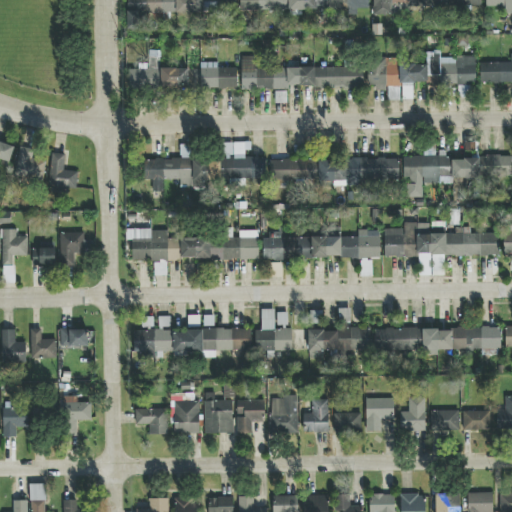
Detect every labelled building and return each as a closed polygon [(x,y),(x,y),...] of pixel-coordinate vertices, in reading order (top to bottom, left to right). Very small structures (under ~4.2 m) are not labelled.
[(203,13),(203,0),(127,0),(127,4),(148,4),(148,0),(153,0),(153,12),(203,13)] [(481,3),(481,0),(373,0),(374,15),(408,13),(408,6),(481,3)] [(511,0),(485,0),(485,7),(506,7),(506,14),(511,14),(511,0)] [(126,28),(139,28),(139,11),(127,11),(126,28)] [(474,56),(440,57),(440,51),(426,51),(426,64),(399,65),(399,58),(367,59),(368,87),(475,84),(474,56)] [(511,54),(511,62),(480,63),(481,82),(511,81),(511,54)] [(237,88),(236,68),(217,68),(217,62),(200,63),(201,89),(237,88)] [(241,69),(242,90),(288,89),(288,87),(362,86),(362,66),(241,69)] [(14,146),(0,141),(0,158),(9,162),(14,146)] [(264,179),(264,157),(248,157),(248,142),(233,142),(233,159),(227,159),(227,178),(264,179)] [(45,160),(33,159),(33,149),(18,148),(16,178),(44,180),(45,160)] [(64,154),(51,153),(49,192),(68,193),(68,188),(77,189),(77,171),(64,170),(64,154)] [(511,177),(511,156),(481,155),(480,176),(511,177)] [(479,178),(479,156),(403,158),(403,177),(411,177),(411,191),(422,190),(422,183),(440,183),(439,179),(479,178)] [(399,159),(349,158),(348,179),(398,181),(399,159)] [(271,159),(271,180),(312,180),(312,159),(271,159)] [(346,180),(346,161),(318,161),(318,181),(346,180)] [(210,260),(210,237),(168,238),(167,231),(151,231),(151,213),(137,214),(137,229),(126,229),(126,240),(131,240),(132,261),(210,260)] [(498,255),(498,233),(469,233),(469,227),(456,227),(456,233),(429,233),(429,223),(403,223),(403,228),(384,228),(384,257),(414,257),(414,255),(498,255)] [(511,252),(511,228),(502,229),(503,253),(511,252)] [(27,255),(27,236),(16,236),(16,229),(2,229),(2,265),(13,264),(13,255),(27,255)] [(258,259),(258,230),(239,231),(239,237),(211,238),(211,260),(258,259)] [(358,237),(342,237),(341,258),(379,258),(380,230),(358,230),(358,237)] [(84,232),(59,233),(60,265),(74,265),(74,253),(90,253),(90,240),(84,240),(84,232)] [(263,238),(263,259),(341,258),(340,237),(272,237),(272,238),(263,238)] [(55,265),(55,248),(32,248),(32,265),(55,265)] [(274,309),(261,309),(261,330),(255,331),(255,351),(292,350),(291,329),(274,329),(274,309)] [(199,315),(189,316),(190,325),(199,325),(199,315)] [(203,352),(203,330),(170,330),(169,320),(160,320),(160,330),(133,330),(134,352),(143,352),(143,357),(152,357),(152,352),(203,352)] [(342,349),(369,350),(370,328),(342,327),(342,349)] [(500,349),(500,327),(454,328),(454,329),(373,329),(374,352),(423,351),(423,355),(438,355),(438,349),(500,349)] [(88,329),(60,328),(59,346),(87,347),(88,329)] [(204,351),(251,350),(250,328),(203,329),(204,351)] [(15,330),(2,329),(1,361),(25,362),(26,342),(15,342),(15,330)] [(31,359),(56,358),(56,339),(41,339),(41,329),(31,329),(31,359)] [(337,330),(308,330),(309,360),(323,360),(323,351),(338,350),(337,330)] [(233,433),(232,400),(214,400),(214,393),(204,393),(205,434),(233,433)] [(91,420),(91,402),(75,403),(75,396),(61,397),(62,434),(76,434),(76,420),(91,420)] [(511,396),(505,396),(505,410),(497,410),(496,428),(511,428),(511,396)] [(297,433),(297,397),(270,397),(270,433),(297,433)] [(424,397),(408,398),(408,411),(399,412),(400,431),(425,430),(424,397)] [(394,419),(393,398),(365,399),(366,432),(381,432),(380,420),(394,419)] [(328,400),(312,399),(311,414),(303,413),(303,432),(327,433),(328,400)] [(237,433),(252,433),(252,422),(265,421),(264,400),(236,400),(237,433)] [(199,433),(198,401),(173,402),(174,434),(199,433)] [(12,408),(12,402),(3,402),(4,437),(16,437),(16,427),(28,427),(27,407),(12,408)] [(48,425),(49,405),(32,404),(31,424),(48,425)] [(149,435),(168,434),(167,408),(134,409),(135,425),(148,424),(149,435)] [(458,431),(458,411),(431,410),(431,430),(458,431)] [(490,430),(490,411),(462,411),(462,430),(490,430)] [(361,413),(332,413),(333,432),(361,431),(361,413)] [(500,511),(511,511),(511,491),(500,491),(500,511)] [(492,511),(492,492),(467,493),(467,511),(492,511)] [(435,511),(459,511),(459,493),(435,493),(435,511)] [(362,511),(362,506),(350,506),(349,494),(336,495),(336,511),(362,511)] [(394,511),(394,494),(369,495),(369,511),(394,511)] [(328,511),(328,495),(304,496),(304,511),(328,511)] [(297,511),(297,496),(273,496),(273,511),(297,511)] [(232,511),(232,497),(207,498),(207,511),(232,511)] [(254,497),(238,497),(238,511),(266,511),(267,508),(253,508),(254,497)] [(168,511),(168,498),(149,498),(149,509),(136,509),(136,511),(168,511)] [(197,511),(197,498),(174,498),(174,511),(197,511)] [(77,500),(63,500),(63,511),(88,511),(88,509),(77,509),(77,500)] [(27,511),(27,501),(13,501),(13,511),(27,511)]
